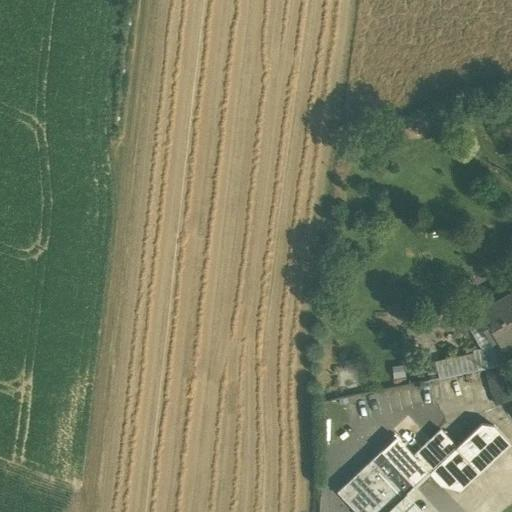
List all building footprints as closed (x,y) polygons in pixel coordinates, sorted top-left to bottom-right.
[(511,342),(511,291),(480,310),(502,348),(511,342)] [(481,423),(456,447),(440,429),(412,455),(430,474),(440,485),(460,490),(510,443),(493,425),(481,423)] [(412,455),(396,437),(381,451),(415,487),(430,474),(412,455)] [(415,487),(381,451),(337,492),(355,511),(388,511),(407,495),(415,487)] [(422,511),(407,495),(388,511),(422,511)]
